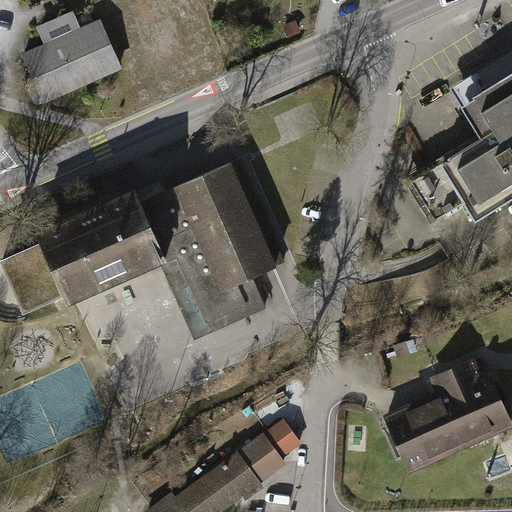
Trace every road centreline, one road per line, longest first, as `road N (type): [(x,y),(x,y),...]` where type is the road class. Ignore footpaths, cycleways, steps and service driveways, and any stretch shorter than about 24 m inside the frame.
road 1 (tertiary): [(22,179),(360,31)]
road 2 (residential): [(360,31),(377,107),(339,233),(327,315)]
